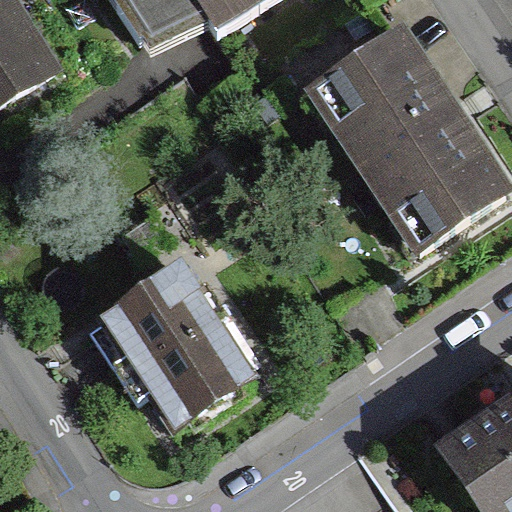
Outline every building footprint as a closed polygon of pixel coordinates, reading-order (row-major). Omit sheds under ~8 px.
[(35,0),(0,0),(0,116),(77,75),(35,0)] [(312,0),(188,0),(224,56),(312,0)] [(333,79),(439,262),(511,220),(511,164),(430,23),(333,79)] [(202,265),(101,325),(179,459),(281,400),(202,265)] [(511,511),(511,408),(436,460),(471,511),(511,511)]
